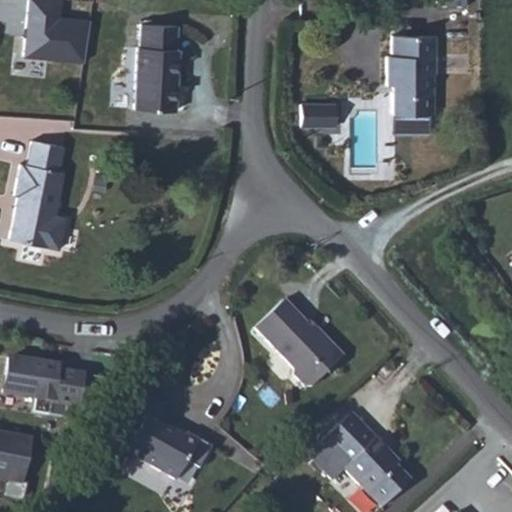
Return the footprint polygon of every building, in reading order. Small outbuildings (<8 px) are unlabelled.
[(26,0),(21,56),(82,62),(88,19),(56,17),(57,0),(26,0)] [(173,111),(176,49),(174,49),(175,25),(139,23),(138,47),(135,47),(132,108),(173,111)] [(432,114),(432,74),(434,74),(435,36),(390,35),(390,56),(385,56),(385,85),(390,85),(390,114),(391,114),(426,114),(432,114)] [(299,127),(306,127),(306,117),(316,117),(317,104),(299,104),(299,127)] [(306,127),(334,127),(334,104),(317,104),(316,117),(306,117),(306,127)] [(426,114),(391,114),(391,133),(426,133),(426,114)] [(61,146),(30,140),(25,165),(18,163),(12,195),(21,197),(19,207),(14,206),(7,240),(57,249),(63,217),(53,215),(61,172),(56,171),(61,146)] [(310,330),(304,324),(281,300),(252,328),(291,369),(291,375),(303,387),(308,387),(341,356),(313,327),(310,330)] [(310,330),(313,327),(307,321),(304,324),(310,330)] [(114,368),(116,356),(103,354),(101,366),(114,368)] [(75,407),(80,375),(54,371),(55,366),(6,358),(0,393),(33,398),(30,413),(47,416),(49,403),(75,407)] [(209,447),(184,432),(181,437),(157,423),(166,408),(137,392),(124,416),(140,424),(124,452),(173,479),(184,461),(197,469),(209,447)] [(381,453),(384,449),(349,413),(306,455),(331,481),(342,470),(379,508),(408,480),(394,466),(381,453)] [(0,480),(3,481),(3,484),(2,483),(0,494),(0,498),(21,502),(24,484),(20,483),(29,438),(0,431),(0,480)] [(381,453),(394,466),(397,462),(384,449),(381,453)]
